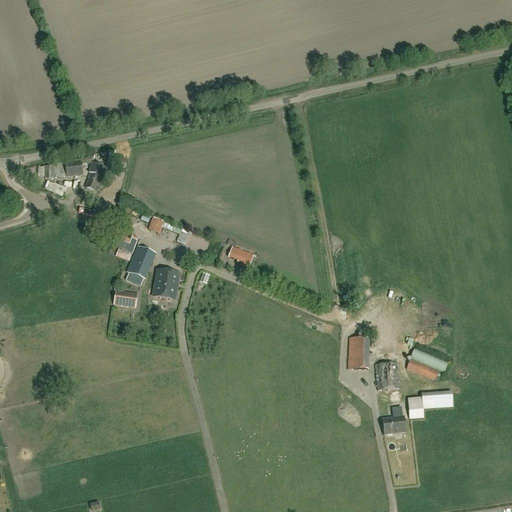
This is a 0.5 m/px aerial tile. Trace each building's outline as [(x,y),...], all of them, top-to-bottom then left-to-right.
[(55,179),(82,175),(81,163),(65,165),(65,164),(54,165),(54,167),(39,168),(38,177),(45,177),(45,180),(54,180),(54,168),(55,179)] [(118,163),(117,171),(128,172),(128,163),(118,163)] [(102,179),(106,170),(93,164),(89,174),(91,175),(85,189),(94,193),(100,178),(102,179)] [(150,232),(163,235),(166,222),(154,219),(150,232)] [(179,244),(188,247),(192,234),(183,231),(179,244)] [(127,273),(144,280),(154,255),(137,248),(131,264),(127,273)] [(249,267),(253,257),(234,249),(230,259),(249,267)] [(129,263),(132,255),(119,250),(116,258),(129,263)] [(179,275),(157,272),(154,299),(175,301),(179,275)] [(205,274),(203,283),(209,285),(211,276),(205,274)] [(134,310),(136,295),(117,292),(114,307),(134,310)] [(368,372),(369,341),(349,340),(348,371),(368,372)] [(448,364),(414,350),(410,360),(444,374),(448,364)] [(435,382),(438,373),(410,361),(406,370),(435,382)] [(377,392),(399,390),(397,364),(375,365),(377,392)] [(424,419),(423,407),(409,408),(409,420),(424,419)] [(384,436),(405,434),(404,418),(402,419),(401,409),(392,410),(394,420),(382,421),(384,436)] [(92,511),(100,510),(99,503),(90,505),(92,511)]
